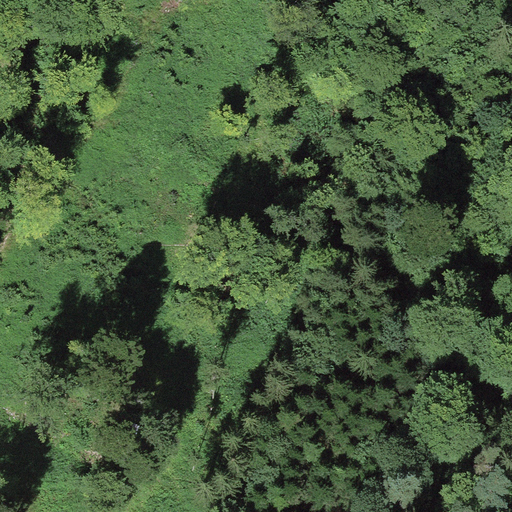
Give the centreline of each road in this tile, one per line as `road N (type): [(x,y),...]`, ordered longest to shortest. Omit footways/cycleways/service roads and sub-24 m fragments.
road 1 (track): [(176,0),(0,259)]
road 2 (track): [(511,288),(377,511)]
